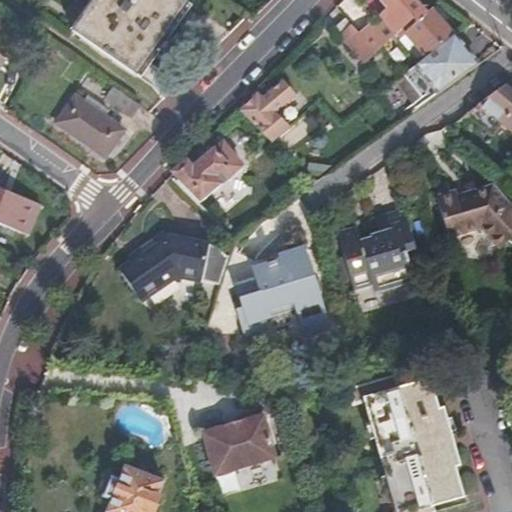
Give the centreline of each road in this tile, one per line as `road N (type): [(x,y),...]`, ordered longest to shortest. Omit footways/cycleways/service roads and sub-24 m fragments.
road 1 (residential): [(311,0),(107,206)]
road 2 (residential): [(511,56),(310,201)]
road 3 (residential): [(107,206),(0,378)]
road 4 (residential): [(107,206),(0,129)]
